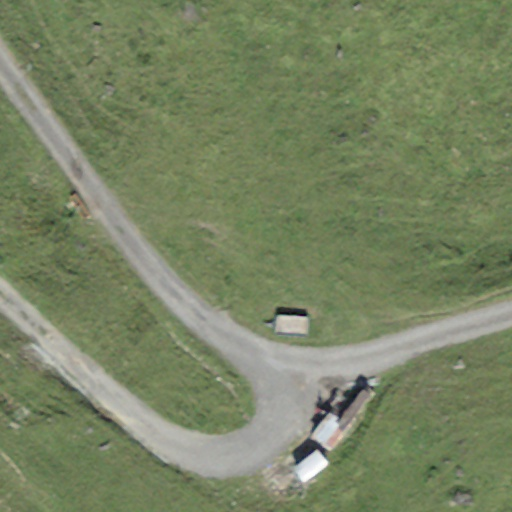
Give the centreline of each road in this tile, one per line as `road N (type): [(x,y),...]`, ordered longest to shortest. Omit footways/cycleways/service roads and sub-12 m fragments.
road 1 (track): [(0,61),(147,264),(229,341),(271,357),(336,365),(511,313)]
road 2 (track): [(298,362),(273,434),(234,451),(166,438),(0,292)]
